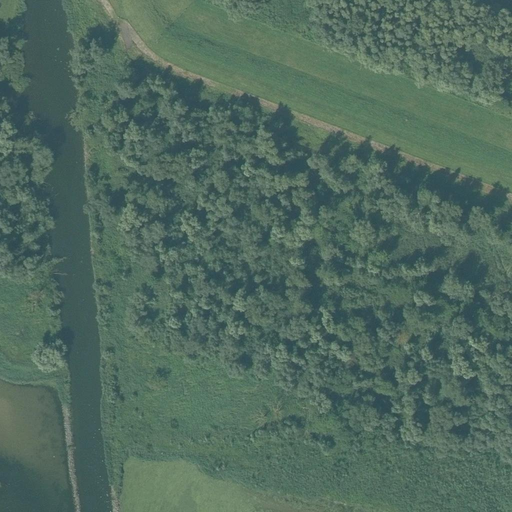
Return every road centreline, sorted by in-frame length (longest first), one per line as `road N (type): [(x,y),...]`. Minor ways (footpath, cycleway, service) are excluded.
road 1 (track): [(511,176),(181,51),(152,33),(133,0)]
road 2 (track): [(164,0),(328,75),(511,145)]
